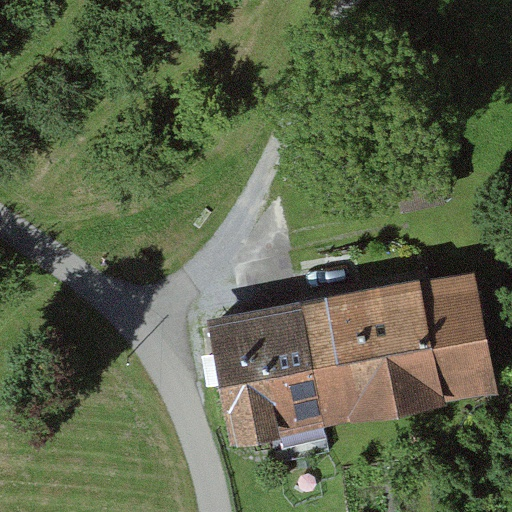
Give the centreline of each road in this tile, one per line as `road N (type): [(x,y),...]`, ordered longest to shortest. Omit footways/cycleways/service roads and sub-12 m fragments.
road 1 (track): [(156,339),(264,183),(353,0)]
road 2 (residential): [(0,222),(156,339),(193,426),(216,511)]
